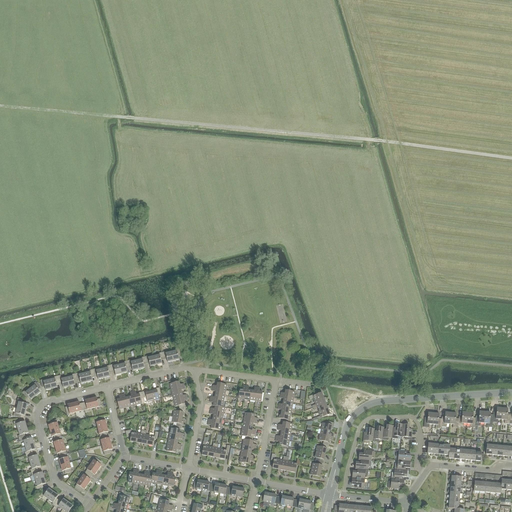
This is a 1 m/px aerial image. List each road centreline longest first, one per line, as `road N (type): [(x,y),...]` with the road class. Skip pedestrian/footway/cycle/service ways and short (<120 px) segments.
road 1 (track): [(0,105),(511,158)]
road 2 (residential): [(89,505),(55,481),(36,412),(45,402),(107,387)]
road 3 (tertiary): [(511,393),(386,400)]
road 4 (residential): [(343,496),(361,425),(407,416)]
